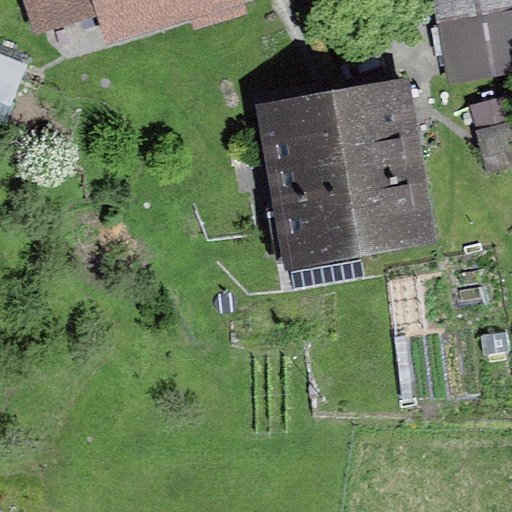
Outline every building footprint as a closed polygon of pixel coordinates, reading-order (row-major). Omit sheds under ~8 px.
[(255,0),(24,0),(35,35),(98,16),(108,46),(193,21),(196,30),(248,15),(244,3),(255,0)] [(511,0),(434,0),(450,81),(511,69),(511,0)] [(0,54),(0,102),(13,107),(29,65),(0,54)] [(409,80),(335,94),(366,259),(440,245),(409,80)] [(335,94),(261,108),(290,274),(366,259),(335,94)] [(511,112),(509,99),(472,107),(487,175),(511,169),(511,112)]
